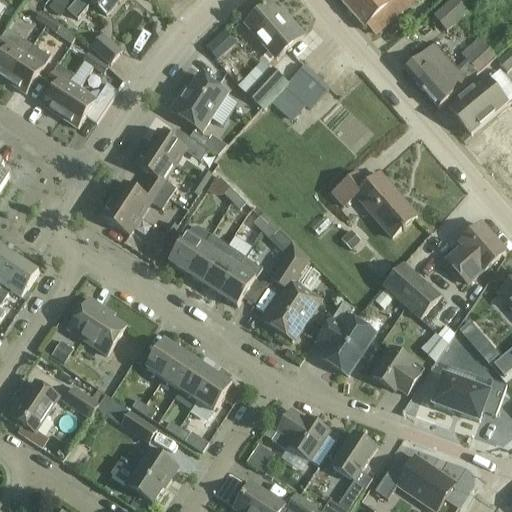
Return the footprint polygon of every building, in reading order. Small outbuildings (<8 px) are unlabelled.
[(5,0),(4,2),(20,9),(24,0),(5,0)] [(64,0),(56,0),(47,11),(57,21),(71,6),(64,0)] [(79,0),(67,15),(78,24),(92,7),(106,19),(121,0),(79,0)] [(375,35),(415,0),(338,0),(364,28),(367,26),(375,35)] [(447,34),(468,15),(455,0),(434,19),(447,34)] [(276,61),(288,51),(304,37),(284,15),(281,18),(270,6),(266,9),(265,7),(262,10),(263,12),(246,27),(259,42),(276,61)] [(46,29),(51,21),(41,14),(35,22),(46,29)] [(51,21),(46,29),(56,36),(61,28),(51,21)] [(0,60),(0,79),(8,85),(33,48),(7,31),(0,42),(0,52),(4,54),(0,60)] [(91,51),(102,60),(114,47),(103,37),(91,51)] [(221,38),(207,51),(217,62),(231,49),(221,38)] [(484,45),(456,70),(434,45),(404,72),(439,111),(497,59),(484,45)] [(122,55),(114,47),(102,60),(111,68),(122,55)] [(33,48),(8,85),(26,97),(37,80),(45,68),(51,59),(33,48)] [(506,76),(511,71),(511,51),(497,65),(506,76)] [(83,63),(88,66),(93,70),(98,63),(88,56),(83,63)] [(98,63),(93,70),(104,77),(109,70),(98,63)] [(60,120),(79,91),(71,85),(75,78),(58,67),(48,83),(56,89),(43,108),(60,120)] [(287,84),(283,81),(273,72),(250,97),(264,110),(267,106),(269,107),(268,108),(289,127),(306,109),(310,113),(330,91),(305,68),(291,83),(289,82),(287,84)] [(202,135),(228,96),(216,88),(199,77),(183,101),(180,99),(171,114),(202,135)] [(486,81),(453,108),(447,113),(469,140),(508,107),(486,81)] [(97,127),(119,94),(108,86),(97,102),(79,91),(60,120),(78,131),(86,120),(97,127)] [(159,132),(147,150),(175,169),(186,153),(187,151),(192,142),(190,141),(182,136),(181,135),(175,143),(173,141),(159,132)] [(195,135),(190,141),(192,142),(194,143),(195,144),(219,160),(227,150),(212,140),(210,143),(205,140),(205,141),(195,135)] [(511,184),(511,140),(490,159),(511,184)] [(149,189),(169,202),(176,191),(165,184),(175,169),(147,150),(136,168),(155,180),(149,189)] [(3,164),(2,163),(0,161),(0,193),(10,179),(1,173),(4,169),(4,168),(4,167),(4,166),(4,165),(4,164),(3,164)] [(198,184),(206,188),(213,178),(205,173),(198,184)] [(391,241),(401,233),(416,220),(379,177),(367,188),(356,176),(332,197),(343,210),(355,200),(391,241)] [(162,213),(169,202),(149,189),(144,197),(124,184),(113,202),(141,221),(151,205),(162,213)] [(206,188),(198,184),(191,194),(199,199),(206,188)] [(224,196),(232,204),(238,198),(230,190),(224,196)] [(240,212),(246,206),(238,198),(232,204),(240,212)] [(195,204),(186,199),(181,207),(189,213),(195,204)] [(223,201),(218,211),(226,214),(231,204),(223,201)] [(130,239),(141,222),(141,221),(113,202),(101,220),(130,239)] [(282,210),(273,218),(287,234),(296,226),(282,210)] [(262,234),(272,223),(264,216),(254,226),(262,234)] [(272,223),(262,234),(270,241),(286,257),(294,245),(280,231),(272,223)] [(371,246),(381,238),(370,224),(360,232),(371,246)] [(178,229),(172,225),(165,237),(171,240),(178,229)] [(468,287),(505,254),(481,227),(459,245),(462,248),(446,262),(468,287)] [(205,248),(212,238),(198,229),(192,230),(169,265),(187,276),(205,248)] [(351,232),(341,241),(351,252),(361,243),(351,232)] [(171,240),(165,237),(159,246),(164,250),(171,240)] [(222,259),(228,249),(212,238),(205,248),(187,276),(204,287),(222,259)] [(295,343),(306,326),(321,303),(294,285),(305,269),(315,275),(317,271),(309,263),(294,248),(272,282),(286,291),(265,323),(295,343)] [(239,270),(245,260),(228,249),(222,259),(204,287),(220,298),(239,270)] [(0,295),(21,263),(3,252),(0,256),(0,286),(3,288),(0,292),(0,295)] [(238,310),(256,282),(263,271),(245,260),(239,270),(220,298),(238,310)] [(21,263),(0,295),(0,310),(11,294),(22,301),(40,276),(21,263)] [(421,322),(428,315),(441,300),(403,267),(383,289),(421,322)] [(511,284),(498,296),(511,311),(511,284)] [(384,295),(376,304),(384,311),(392,302),(384,295)] [(127,330),(113,321),(115,318),(90,301),(69,333),(108,359),(127,330)] [(344,305),(328,329),(317,345),(327,352),(321,361),(348,379),(359,362),(377,336),(351,318),(355,312),(344,305)] [(470,326),(461,334),(470,344),(479,336),(470,326)] [(164,382),(182,354),(165,343),(146,371),(164,382)] [(407,398),(418,381),(425,371),(391,350),(372,378),(396,394),(397,391),(407,398)] [(491,350),(482,358),(489,365),(498,357),(491,350)] [(164,382),(180,393),(199,365),(182,354),(164,382)] [(216,376),(199,365),(180,393),(197,404),(216,376)] [(62,371),(56,380),(66,388),(73,378),(62,371)] [(197,404),(190,414),(201,421),(205,422),(209,422),(212,419),(215,416),(233,388),(216,376),(197,404)] [(445,378),(434,408),(479,426),(483,415),(496,420),(507,390),(493,384),(488,395),(445,378)] [(13,420),(36,436),(59,401),(36,385),(13,420)] [(88,422),(90,420),(96,411),(97,412),(106,398),(98,393),(92,402),(75,391),(65,406),(88,422)] [(158,432),(131,415),(106,398),(97,412),(149,446),(158,432)] [(132,409),(142,416),(147,408),(137,402),(132,409)] [(152,422),(156,414),(147,408),(142,416),(152,422)] [(292,413),(272,444),(286,453),(289,449),(311,464),(330,435),(307,419),(305,422),(292,413)] [(166,431),(176,438),(181,430),(171,424),(166,431)] [(176,438),(186,444),(190,437),(181,430),(176,438)] [(331,470),(353,485),(339,507),(347,511),(352,511),(373,481),(362,474),(378,451),(354,435),(331,470)] [(92,447),(98,461),(113,454),(106,440),(92,447)] [(122,461),(111,478),(125,487),(153,505),(154,504),(167,485),(168,486),(178,470),(150,452),(146,459),(137,453),(129,466),(122,461)] [(393,469),(375,495),(388,504),(397,490),(430,511),(438,511),(455,487),(415,460),(404,477),(393,469)] [(251,486),(235,511),(282,511),(285,509),(285,508),(268,497),(251,486)] [(318,511),(330,511),(335,506),(315,491),(306,503),(318,511)] [(297,498),(288,511),(289,511),(315,511),(317,511),(297,498)]
